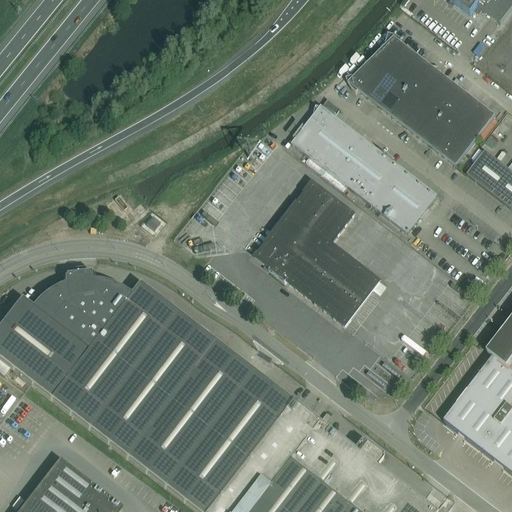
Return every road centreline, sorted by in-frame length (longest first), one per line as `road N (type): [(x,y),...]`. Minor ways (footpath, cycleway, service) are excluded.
road 1 (motorway): [(0,207),(222,73),(300,0)]
road 2 (unclassified): [(235,318),(174,267),(135,249),(57,244),(0,267)]
road 3 (unclassified): [(0,282),(66,256),(114,256),(154,268),(235,318)]
road 4 (unclassified): [(391,436),(511,276)]
road 5 (unclassified): [(391,436),(235,318)]
road 6 (motorway): [(0,110),(90,0)]
road 7 (unclassified): [(493,511),(391,436)]
